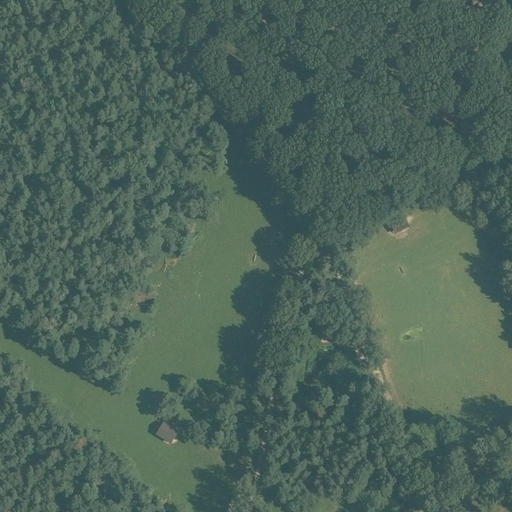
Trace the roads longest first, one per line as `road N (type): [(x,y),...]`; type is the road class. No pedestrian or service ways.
road 1 (track): [(421,511),(357,330),(313,248),(367,0)]
road 2 (track): [(313,248),(255,511)]
